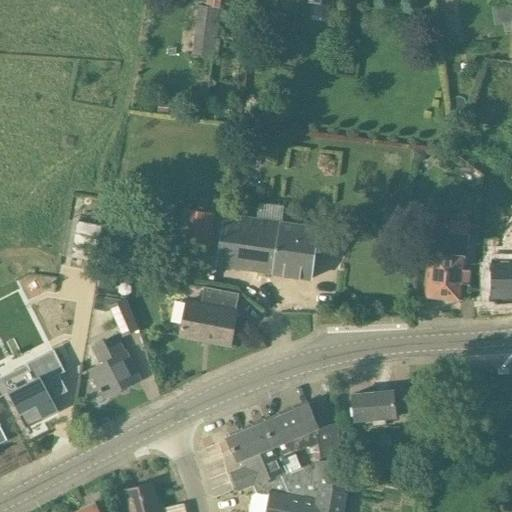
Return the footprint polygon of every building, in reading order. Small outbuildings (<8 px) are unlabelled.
[(214,57),(220,7),(198,5),(192,54),(214,57)] [(209,253),(215,213),(182,208),(176,248),(209,253)] [(319,228),(282,222),(225,214),(218,264),(276,273),(275,274),(311,279),(312,276),(311,276),(318,229),(319,229),(319,228)] [(470,234),(446,231),(444,254),(432,253),(428,295),(462,298),(463,289),(468,289),(470,269),(467,268),(470,234)] [(511,253),(509,254),(501,254),(496,254),(496,261),(492,261),(492,273),(489,273),(489,293),(492,293),(492,299),(496,299),(496,303),(511,302),(511,253)] [(181,335),(191,337),(230,345),(238,310),(236,310),(239,294),(204,287),(201,303),(188,300),(181,335)] [(109,306),(111,309),(112,312),(122,336),(139,329),(129,304),(126,298),(109,306)] [(103,364),(91,370),(105,397),(139,380),(116,335),(94,346),(103,364)] [(26,364),(27,365),(29,370),(34,379),(8,393),(9,393),(20,416),(26,428),(59,412),(50,394),(64,387),(58,376),(65,372),(54,350),(26,364)] [(352,394),(354,407),(351,408),(351,416),(355,417),(355,420),(371,419),(372,426),(386,425),(385,418),(397,417),(396,414),(410,412),(423,447),(440,440),(423,393),(395,396),(394,390),(352,394)] [(265,421),(274,442),(316,424),(322,422),(314,401),(265,421)] [(252,484),(256,494),(270,496),(271,493),(316,501),(313,511),(343,511),(347,492),(338,425),(318,430),(316,424),(274,442),(265,421),(227,437),(237,460),(242,458),(246,468),(231,474),(238,490),(252,484)] [(0,422),(0,443),(8,439),(0,424),(1,424),(0,422)] [(152,482),(127,488),(132,511),(163,511),(161,502),(157,502),(152,482)] [(270,496),(256,494),(251,497),(249,511),(313,511),(316,501),(271,493),(270,496)]
